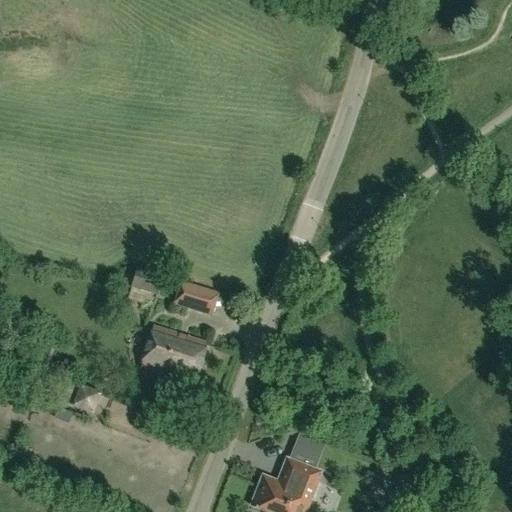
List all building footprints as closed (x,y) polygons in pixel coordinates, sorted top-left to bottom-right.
[(155,296),(161,277),(135,269),(130,288),(155,296)] [(217,295),(179,283),(174,300),(211,312),(217,295)] [(195,386),(207,346),(153,330),(141,370),(195,386)] [(45,376),(56,345),(39,339),(28,370),(45,376)] [(91,414),(99,395),(69,383),(62,403),(91,414)] [(312,447),(301,443),(296,457),(307,462),(312,447)] [(304,511),(319,473),(290,462),(281,485),(262,477),(251,507),(263,511),(304,511)]
